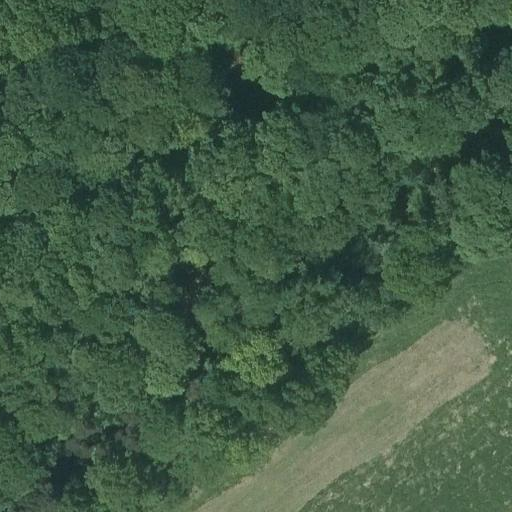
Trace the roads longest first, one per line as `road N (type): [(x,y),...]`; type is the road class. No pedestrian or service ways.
road 1 (track): [(507,158),(378,245),(50,511)]
road 2 (secondary): [(10,182),(213,87),(511,11)]
